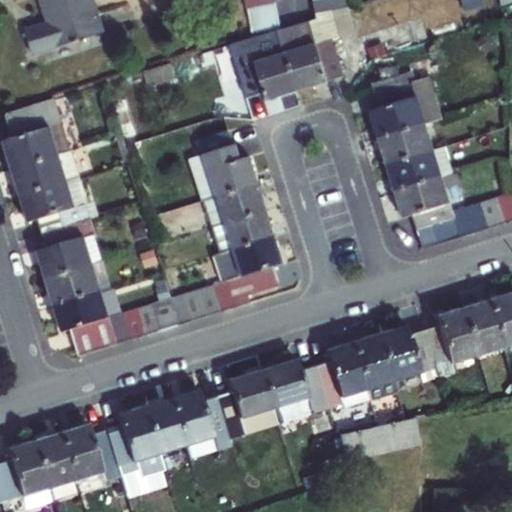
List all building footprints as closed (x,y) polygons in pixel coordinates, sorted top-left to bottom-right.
[(32,55),(102,34),(91,0),(41,0),(49,26),(26,33),(32,55)] [(245,0),(247,9),(275,3),(274,0),(245,0)] [(346,0),(314,0),(312,0),(315,15),(316,21),(333,16),(332,12),(349,8),(346,0)] [(484,6),(482,0),(460,0),(464,12),(484,6)] [(249,22),(278,17),(275,3),(247,9),(249,22)] [(284,56),(315,46),(332,41),(340,39),(333,16),(316,21),(277,33),(284,56)] [(278,17),(249,22),(252,35),(280,30),(278,17)] [(246,99),(263,94),(254,65),(284,56),(277,33),(230,47),(246,99)] [(493,48),(483,37),(476,44),(486,55),(493,48)] [(332,41),(315,46),(326,84),(344,79),(332,41)] [(367,50),(371,60),(385,55),(381,45),(367,50)] [(296,94),(326,84),(315,46),(284,56),(296,94)] [(296,94),(284,56),(254,65),(263,94),(266,103),(296,94)] [(154,86),(173,80),(169,66),(149,71),(154,86)] [(398,78),(395,68),(380,73),(382,83),(398,78)] [(378,110),(416,99),(412,84),(414,83),(411,74),(398,78),(382,83),(371,86),(378,110)] [(428,79),(414,83),(412,84),(416,99),(424,126),(441,121),(428,79)] [(377,140),(424,126),(416,99),(378,110),(369,113),(377,140)] [(4,116),(12,140),(50,129),(61,125),(53,101),(4,116)] [(69,153),(61,125),(50,129),(58,156),(69,153)] [(385,167),(433,152),(424,126),(377,140),(385,167)] [(58,156),(50,129),(12,140),(2,143),(11,171),(58,156)] [(233,147),(228,132),(199,141),(204,156),(233,147)] [(116,138),(125,164),(131,162),(123,136),(116,138)] [(233,147),(204,156),(217,198),(258,186),(249,159),(240,161),(235,147),(233,147)] [(433,152),(441,178),(452,175),(444,148),(433,152)] [(58,156),(66,182),(78,178),(70,152),(69,153),(58,156)] [(441,178),(433,152),(385,167),(394,193),(441,178)] [(19,197),(66,182),(58,156),(11,171),(19,197)] [(202,203),(204,203),(217,198),(204,156),(188,161),(202,203)] [(452,175),(441,178),(449,206),(452,214),(467,209),(457,173),(452,175)] [(79,178),(78,178),(66,182),(74,209),(85,206),(88,205),(79,178)] [(402,220),(412,217),(449,206),(441,178),(394,193),(402,220)] [(37,221),(74,209),(66,182),(19,197),(27,223),(37,221)] [(258,186),(217,198),(225,225),(266,212),(258,186)] [(504,227),(511,223),(511,200),(510,195),(495,200),(504,227)] [(212,229),(225,225),(217,198),(204,203),(212,229)] [(489,231),(504,227),(495,200),(481,204),(489,231)] [(475,235),(489,231),(481,204),(467,209),(475,235)] [(85,206),(74,209),(37,221),(41,236),(90,221),(85,206)] [(452,214),(449,206),(412,217),(423,251),(460,240),(452,214)] [(460,240),(475,235),(467,209),(452,214),(460,240)] [(266,212),(225,225),(234,251),(274,238),(266,212)] [(46,250),(84,239),(94,236),(90,221),(41,236),(46,250)] [(137,241),(149,238),(145,224),(133,227),(137,241)] [(234,251),(225,225),(212,229),(220,255),(234,251)] [(94,236),(84,239),(92,266),(103,262),(94,236)] [(234,251),(242,279),(273,269),(283,266),(274,238),(234,251)] [(44,280),(92,266),(84,239),(46,250),(36,253),(44,280)] [(145,269),(158,265),(154,251),(141,255),(145,269)] [(228,283),(242,279),(234,251),(220,255),(213,257),(221,285),(228,283)] [(111,289),(103,262),(92,266),(100,292),(111,289)] [(100,292),(92,266),(44,280),(53,307),(100,292)] [(273,269),(242,279),(248,297),(279,288),(273,269)] [(251,305),(248,297),(242,279),(228,283),(236,310),(251,305)] [(157,291),(160,302),(171,298),(165,282),(157,284),(159,290),(157,291)] [(221,314),(236,310),(228,283),(221,285),(213,288),(221,314)] [(207,318),(221,314),(213,288),(199,292),(207,318)] [(502,346),(511,343),(511,291),(487,299),(502,346)] [(70,332),(109,320),(100,292),(53,307),(61,334),(70,332)] [(192,323),(207,318),(199,292),(184,297),(192,323)] [(175,328),(192,323),(184,297),(167,302),(175,328)] [(475,355),(502,346),(487,299),(460,308),(475,355)] [(160,333),(175,328),(167,302),(152,307),(160,333)] [(146,337),(160,333),(152,307),(138,311),(146,337)] [(436,325),(448,363),(475,355),(460,308),(433,316),(436,325)] [(132,342),(146,337),(138,311),(123,315),(132,342)] [(117,346),(132,342),(123,315),(109,320),(117,346)] [(117,346),(109,320),(70,332),(78,358),(117,346)] [(392,381),(419,372),(407,334),(405,325),(377,333),(392,381)] [(451,373),(448,363),(436,325),(422,330),(433,367),(436,377),(451,373)] [(407,334),(419,372),(433,367),(422,330),(407,334)] [(395,392),(392,381),(377,333),(351,342),(365,389),(369,400),(369,401),(395,392)] [(327,362),(340,403),(341,408),(369,400),(365,389),(351,342),(323,350),(327,362)] [(276,421),(309,411),(298,370),(295,359),(260,370),(272,407),(276,421)] [(326,409),(340,403),(327,362),(312,366),(326,409)] [(298,370),(309,411),(311,413),(326,409),(312,366),(298,370)] [(229,391),(238,418),(272,407),(260,370),(226,380),(229,391)] [(169,398),(184,445),(212,437),(200,400),(197,389),(169,398)] [(244,434),(238,418),(229,391),(215,396),(228,439),(244,434)] [(212,437),(214,444),(228,439),(215,396),(200,400),(212,437)] [(158,453),(184,445),(169,398),(143,406),(158,453)] [(115,415),(119,426),(131,462),(158,453),(143,406),(115,415)] [(276,421),(272,407),(238,418),(244,434),(277,424),(276,421)] [(344,461),(418,445),(413,419),(338,435),(344,461)] [(74,479),(100,471),(90,434),(86,423),(59,432),(74,479)] [(104,430),(116,466),(131,462),(119,426),(104,430)] [(90,434),(100,471),(104,482),(119,477),(119,476),(116,466),(104,430),(90,434)] [(47,487),(74,479),(59,432),(33,440),(47,487)] [(214,444),(212,437),(184,445),(188,459),(216,450),(214,444)] [(230,446),(228,439),(214,444),(216,450),(230,446)] [(8,460),(21,496),(47,487),(33,440),(5,448),(8,460)] [(131,462),(116,466),(119,476),(136,472),(138,478),(163,470),(158,453),(131,462)] [(0,482),(6,500),(21,496),(8,460),(0,462),(0,482)]
